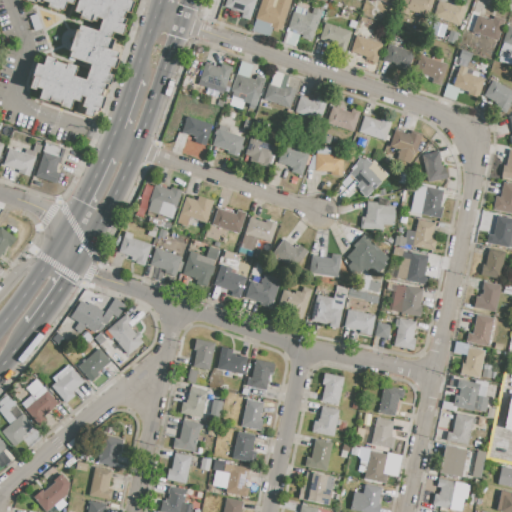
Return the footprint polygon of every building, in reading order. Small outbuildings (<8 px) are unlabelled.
[(93,30),(95,23),(90,21),(89,23),(77,19),(79,14),(73,11),(74,7),(67,4),(64,11),(59,9),(58,12),(46,7),(47,3),(42,1),(41,4),(35,1),(34,3),(25,0),(133,0),(129,14),(125,13),(123,19),(125,19),(124,23),(126,24),(122,36),(108,31),(106,38),(113,40),(110,50),(120,53),(115,69),(111,68),(108,75),(112,76),(109,86),(107,85),(105,91),(102,90),(101,95),(105,96),(99,112),(95,120),(75,113),(78,103),(72,101),(69,111),(58,107),(59,104),(48,100),(47,103),(36,100),(39,91),(27,87),(35,63),(42,65),(45,56),(55,60),(55,62),(65,65),(66,64),(76,67),(73,76),(84,80),(90,65),(67,57),(69,52),(67,51),(74,29),(76,30),(78,25),(93,30)] [(224,6),(226,0),(255,0),(249,19),(241,17),(242,13),(224,6)] [(256,18),(261,0),(274,0),(273,5),(275,6),(276,0),(290,0),(281,30),(278,29),(277,33),(272,31),(273,28),(270,27),(271,23),(256,18)] [(403,0),(432,0),(428,17),(408,10),(406,15),(399,12),(403,0)] [(439,0),(464,9),(458,25),(433,16),(439,0)] [(288,28),(293,12),(304,16),(306,12),(311,14),(313,8),(322,11),(312,42),(300,37),(301,33),(288,28)] [(477,16),(489,20),(489,19),(492,20),(493,16),(504,20),(497,40),(472,31),(477,16)] [(325,23),(352,33),(345,52),(337,49),(338,44),(330,41),(329,43),(319,39),(325,23)] [(507,26),(511,27),(511,45),(502,42),(507,26)] [(449,30),(459,33),(455,45),(445,42),(449,30)] [(356,36),(382,45),(375,65),(365,61),(367,57),(351,51),(356,36)] [(388,44),(414,54),(409,69),(383,59),(388,44)] [(444,46),(453,48),(449,59),(441,57),(444,46)] [(420,55),(446,65),(440,81),(414,72),(420,55)] [(240,61),(252,65),(247,79),(255,81),(256,76),(265,79),(255,110),(248,107),(249,104),(243,102),(244,100),(232,96),(233,93),(230,92),(240,61)] [(198,84),(204,65),(211,67),(211,65),(219,68),(221,64),(232,68),(224,93),(198,84)] [(452,87),(460,66),(467,69),(465,73),(483,80),(477,99),(467,95),(468,92),(452,87)] [(493,81),(511,91),(511,100),(504,114),(495,109),(498,104),(484,96),(493,81)] [(263,99),(269,84),(284,89),(285,85),(297,89),(290,108),(263,99)] [(457,88),(445,85),(442,97),(454,100),(457,88)] [(294,112),(300,96),(307,98),(306,100),(311,102),(312,99),(315,100),(316,96),(327,100),(320,121),(294,112)] [(326,123),(332,106),(350,112),(351,109),(359,111),(353,132),(326,123)] [(188,116),(212,126),(205,145),(195,142),(197,136),(182,131),(188,116)] [(358,132),(364,116),(379,121),(380,118),(391,122),(385,141),(358,132)] [(243,128),(246,120),(251,122),(248,130),(243,128)] [(216,129),(218,129),(220,125),(229,128),(227,133),(243,138),(237,157),(227,153),(228,150),(211,144),(216,129)] [(389,147),(395,130),(407,134),(407,133),(410,134),(411,130),(421,134),(414,156),(389,147)] [(321,134),(331,138),(328,145),(319,142),(321,134)] [(249,139),(276,148),(269,168),(263,166),(264,163),(243,156),(249,139)] [(45,143),(63,149),(55,172),(59,173),(55,183),(34,176),(45,143)] [(282,145),(309,154),(301,176),(290,172),(291,167),(276,162),(282,145)] [(315,147),(330,147),(330,155),(343,155),(342,175),(329,175),(329,172),(314,171),(315,147)] [(9,148),(35,157),(28,176),(18,173),(19,170),(4,164),(9,148)] [(376,150),(382,152),(379,158),(373,156),(376,150)] [(509,150),(511,150),(511,179),(500,177),(503,165),(506,166),(509,150)] [(438,152),(441,167),(444,167),(446,179),(427,183),(422,155),(438,152)] [(348,153),(355,155),(352,162),(345,160),(348,153)] [(362,158),(369,166),(367,168),(381,182),(365,198),(359,192),(363,188),(354,178),(350,175),(357,167),(355,165),(362,158)] [(354,178),(345,187),(341,183),(350,175),(354,178)] [(502,183),(511,185),(511,214),(493,210),(495,196),(499,197),(502,183)] [(154,185),(169,190),(170,187),(182,191),(175,210),(162,206),(159,215),(147,210),(150,201),(148,201),(154,185)] [(426,187),(443,190),(439,206),(443,207),(441,219),(420,214),(426,187)] [(184,198),(195,202),(197,196),(213,201),(205,222),(191,217),(187,227),(175,223),(184,198)] [(367,202),(377,203),(377,198),(388,199),(387,205),(395,206),(394,225),(383,224),(383,230),(360,229),(360,217),(366,217),(367,202)] [(217,208),(235,215),(236,210),(246,213),(238,234),(211,224),(217,208)] [(498,216),(511,218),(511,248),(486,243),(488,234),(493,235),(498,216)] [(248,217),(264,223),(265,220),(277,224),(270,243),(257,238),(251,257),(235,252),(248,217)] [(417,220),(436,224),(433,239),(437,239),(434,251),(403,244),(407,230),(415,232),(417,220)] [(150,226),(157,229),(154,238),(146,235),(150,226)] [(0,227),(16,238),(9,249),(6,247),(0,255),(0,227)] [(160,229),(166,231),(164,239),(157,237),(160,229)] [(125,232),(132,235),(131,238),(151,245),(144,266),(135,263),(136,261),(131,259),(132,257),(118,252),(125,232)] [(353,246),(363,235),(388,258),(384,263),(386,264),(378,273),(372,267),(366,273),(362,269),(355,277),(345,268),(352,261),(347,257),(355,248),(353,246)] [(294,268),(273,253),(283,239),(296,248),(298,245),(307,251),(294,268)] [(189,252),(205,258),(209,246),(219,250),(206,287),(195,283),(196,278),(182,273),(189,252)] [(392,255),(393,247),(403,249),(401,257),(392,255)] [(155,248),(181,257),(175,277),(163,273),(164,270),(149,265),(155,248)] [(256,249),(265,252),(262,260),(253,257),(256,249)] [(488,249),(505,253),(500,279),(480,274),(482,264),(485,265),(488,249)] [(411,253),(428,256),(424,275),(429,276),(427,285),(396,278),(400,258),(410,260),(411,253)] [(337,277),(309,273),(311,256),(330,258),(331,254),(340,256),(337,277)] [(220,264),(231,268),(230,272),(245,278),(238,299),(230,296),(231,291),(213,285),(220,264)] [(250,281),(261,285),(264,274),(280,280),(270,309),(258,305),(259,302),(245,297),(250,281)] [(369,281),(380,284),(377,292),(367,290),(369,281)] [(387,282),(396,284),(394,291),(385,289),(387,282)] [(484,283),(501,286),(495,313),(478,309),(484,283)] [(397,285),(423,290),(419,305),(423,306),(420,317),(391,311),(397,285)] [(283,290),(293,294),(295,290),(300,292),(302,286),(312,290),(302,315),(277,306),(283,290)] [(347,296),(348,290),(378,297),(377,303),(347,296)] [(315,295),(333,299),(334,293),(345,296),(338,329),(329,327),(329,324),(326,323),(326,324),(310,321),(315,295)] [(80,301),(87,305),(88,303),(105,312),(107,310),(113,313),(104,327),(95,335),(70,318),(80,301)] [(346,310),(375,316),(370,335),(359,333),(360,330),(343,326),(346,310)] [(106,331),(126,314),(131,321),(127,324),(134,333),(136,331),(142,337),(139,339),(143,343),(128,356),(106,331)] [(477,316),(493,319),(487,347),(464,342),(466,333),(473,334),(477,316)] [(395,319),(415,323),(412,339),(416,340),(413,350),(393,345),(397,328),(393,327),(395,319)] [(377,323),(391,326),(388,339),(374,336),(377,323)] [(196,339),(214,343),(208,370),(193,367),(196,352),(193,351),(196,339)] [(222,347),(248,353),(243,375),(217,369),(222,347)] [(468,348),(486,351),(480,378),(459,374),(461,364),(465,365),(468,348)] [(78,367),(99,349),(110,362),(97,373),(99,375),(91,382),(78,367)] [(255,359),(274,363),(272,375),(269,374),(265,391),(263,390),(262,397),(247,394),(255,359)] [(51,387),(55,383),(51,379),(68,364),(84,383),(72,393),(75,396),(66,404),(51,387)] [(189,370),(198,372),(195,385),(186,383),(189,370)] [(323,373),(343,378),(337,405),(322,402),(325,386),(321,385),(323,373)] [(21,404),(31,396),(25,389),(36,380),(57,405),(43,417),(46,420),(40,426),(21,404)] [(458,380),(479,384),(477,395),(488,398),(485,413),(452,406),(455,395),(458,396),(460,389),(456,388),(458,380)] [(383,386),(404,390),(402,399),(398,399),(394,417),(377,414),(383,386)] [(190,389),(207,392),(201,418),(180,413),(182,402),(187,403),(190,389)] [(502,430),(511,431),(511,396),(508,396),(502,430)] [(213,400),(223,402),(218,424),(208,421),(213,400)] [(245,400),(263,404),(260,419),(263,420),(260,431),(240,427),(245,400)] [(0,433),(9,425),(0,414),(0,408),(3,405),(8,411),(14,406),(32,427),(20,438),(22,440),(13,448),(0,433)] [(496,405),(503,406),(498,430),(491,428),(496,405)] [(321,408),(339,411),(333,437),(311,432),(314,421),(317,422),(318,419),(319,419),(321,408)] [(456,414),(473,417),(467,445),(446,440),(447,432),(452,433),(456,414)] [(376,418),(394,422),(391,436),(394,437),(392,450),(371,445),(375,426),(372,426),(373,421),(376,422),(376,418)] [(183,421),(202,425),(200,432),(199,431),(194,453),(172,448),(174,439),(179,440),(183,421)] [(499,429),(505,430),(500,455),(493,454),(499,429)] [(505,430),(511,431),(506,457),(500,455),(505,430)] [(238,433),(255,436),(252,452),(256,452),(254,464),(232,459),(238,433)] [(490,435),(496,437),(493,450),(487,448),(490,435)] [(85,463),(86,461),(87,456),(99,459),(104,436),(123,440),(121,451),(117,451),(114,467),(99,464),(98,465),(85,463)] [(314,440),(331,444),(325,472),(304,467),(306,458),(310,459),(314,440)] [(444,447),(466,451),(460,478),(439,474),(444,447)] [(350,449),(356,450),(354,462),(347,461),(350,449)] [(370,451),(387,455),(383,474),(386,475),(384,484),(364,480),(370,451)] [(477,451),(485,453),(480,479),(472,477),(477,451)] [(175,453),(191,456),(185,484),(165,480),(168,468),(171,469),(175,453)] [(202,458),(210,460),(207,472),(199,470),(202,458)] [(213,460),(223,462),(222,468),(212,466),(213,460)] [(77,462),(87,464),(86,472),(75,470),(77,462)] [(231,465),(247,469),(243,488),(247,489),(246,498),(225,493),(231,465)] [(501,466),(511,468),(511,488),(497,485),(501,466)] [(95,468),(112,472),(108,490),(112,491),(110,500),(89,495),(95,468)] [(305,472),(327,477),(324,489),(332,490),(329,506),(297,499),(300,487),(302,487),(305,472)] [(45,511),(33,498),(41,490),(43,492),(54,482),(53,481),(61,473),(74,486),(45,511)] [(437,479),(469,486),(466,500),(464,499),(461,511),(431,506),(434,495),(438,495),(439,488),(436,487),(437,479)] [(365,485),(382,488),(379,504),(381,504),(379,511),(358,511),(349,510),(353,492),(363,494),(365,485)] [(169,487),(187,490),(184,503),(192,505),(190,511),(159,511),(161,501),(166,502),(169,487)] [(501,490),(511,493),(510,497),(511,497),(511,511),(501,511),(496,511),(501,490)] [(223,511),(226,499),(242,502),(240,511),(223,511)] [(87,511),(90,502),(106,505),(104,511),(87,511)]
